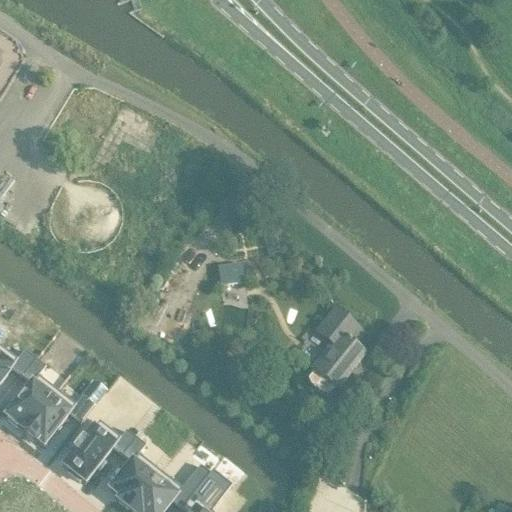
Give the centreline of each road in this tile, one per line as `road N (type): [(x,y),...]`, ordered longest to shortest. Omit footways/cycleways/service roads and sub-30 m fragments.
road 1 (unclassified): [(511,390),(227,150),(55,59),(0,20)]
road 2 (secondary): [(218,0),(511,251)]
road 3 (secondary): [(511,225),(258,0)]
